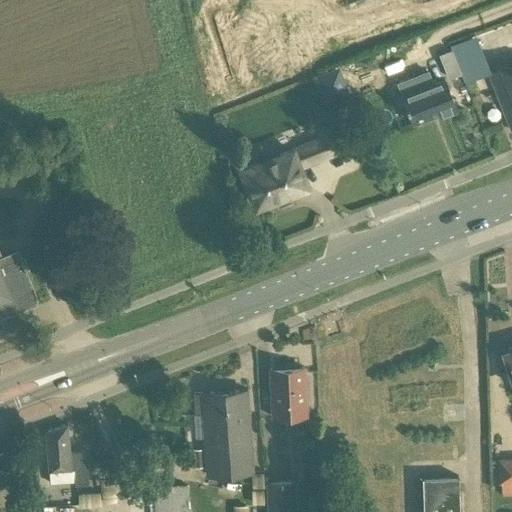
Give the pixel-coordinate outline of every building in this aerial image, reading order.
[(461,74),(451,51),(439,55),(449,79),(461,74)] [(511,62),(488,72),(511,131),(511,130),(511,62)] [(444,79),(433,84),(428,71),(398,83),(403,95),(402,95),(412,122),(437,112),(439,117),(456,111),(444,79)] [(349,83),(326,92),(331,105),(354,96),(349,83)] [(319,138),(241,169),(255,205),(275,197),(278,205),(290,201),(286,192),(306,185),(299,166),(338,150),(328,126),(316,130),(319,138)] [(0,323),(0,324),(0,322),(0,315),(33,302),(34,299),(16,253),(0,259),(0,323)] [(511,348),(503,351),(511,378),(511,348)] [(272,416),(277,416),(306,415),(303,367),(269,369),(272,416)] [(203,413),(206,447),(207,465),(208,475),(251,471),(244,389),(193,393),(194,414),(203,413)] [(69,453),(67,424),(45,431),(48,472),(49,483),(74,481),(73,470),(74,470),(75,485),(88,484),(85,452),(69,453)] [(207,465),(206,447),(191,449),(192,467),(207,465)] [(511,456),(497,457),(497,483),(511,483),(511,456)] [(459,511),(458,492),(458,476),(421,477),(422,511),(459,511)] [(153,479),(153,511),(188,511),(188,478),(153,479)] [(269,511),(295,511),(294,482),(268,483),(269,511)]
